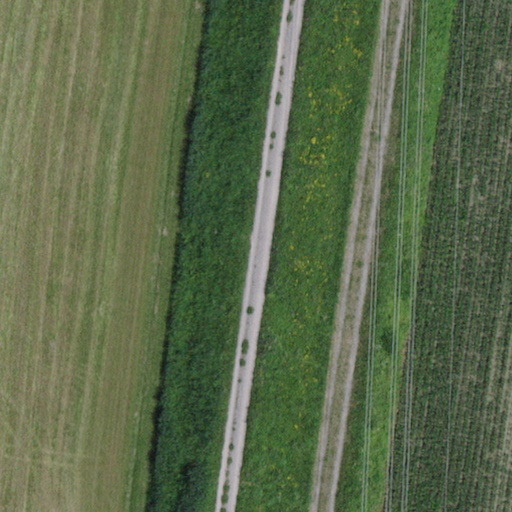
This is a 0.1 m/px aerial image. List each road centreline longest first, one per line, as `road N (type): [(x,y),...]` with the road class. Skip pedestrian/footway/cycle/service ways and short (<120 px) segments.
road 1 (track): [(336,511),(405,0)]
road 2 (track): [(312,0),(244,511)]
road 3 (track): [(207,0),(142,511)]
